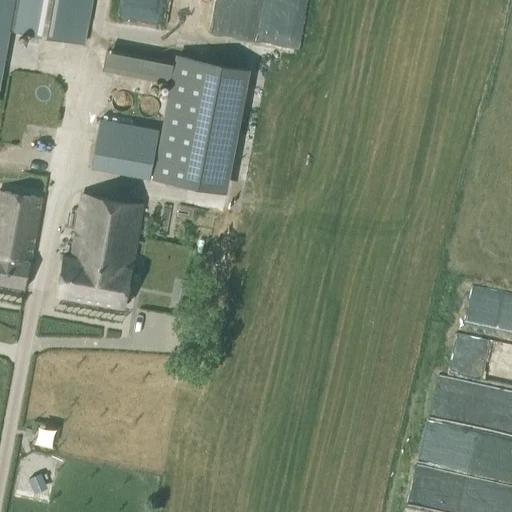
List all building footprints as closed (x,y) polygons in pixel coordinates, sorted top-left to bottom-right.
[(0,0),(0,82),(10,30),(4,29),(9,0),(0,0)] [(83,43),(90,0),(9,0),(4,29),(10,30),(83,43)] [(151,179),(226,193),(249,69),(230,65),(188,58),(174,55),(151,179)] [(99,119),(90,167),(150,177),(158,130),(99,119)] [(41,198),(0,190),(0,283),(24,288),(41,198)] [(90,301),(107,198),(82,194),(71,258),(62,256),(56,295),(90,301)] [(107,198),(90,301),(123,307),(141,204),(107,198)] [(34,439),(54,444),(58,428),(38,423),(34,439)]
